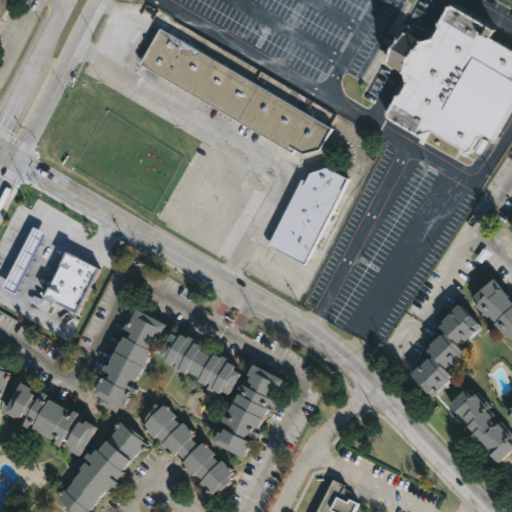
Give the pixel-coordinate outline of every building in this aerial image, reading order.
[(13,0),(0,23),(0,0),(13,0)] [(488,36),(511,50),(511,96),(489,136),(482,132),(473,135),(466,149),(462,150),(427,129),(415,133),(385,116),(384,111),(392,98),(397,95),(401,86),(398,75),(381,65),(398,34),(415,44),(428,40),(433,31),(432,26),(447,5),(451,3),(493,27),(488,36)] [(317,148),(299,151),(292,147),(290,151),(137,62),(156,26),(329,125),(317,148)] [(345,177),(302,262),(265,243),(298,177),(302,179),(307,170),(323,166),(345,177)] [(6,288),(18,294),(47,233),(34,227),(6,288)] [(47,300),(80,314),(101,267),(67,252),(47,300)] [(504,297),(510,303),(511,301),(511,344),(509,341),(510,340),(504,333),(502,334),(473,302),(474,301),(469,295),(490,277),(506,295),(504,297)] [(455,303),(476,325),(464,337),(455,343),(461,349),(457,353),(459,354),(450,362),(452,364),(447,369),(444,366),(442,367),(448,373),(445,377),(446,378),(428,396),(407,373),(425,355),(427,357),(428,356),(421,349),(437,332),(439,333),(441,332),(434,325),(438,321),(437,320),(440,317),(441,318),(455,303)] [(170,325),(163,341),(157,338),(154,345),(162,348),(159,354),(155,353),(144,378),(142,377),(140,382),(135,380),(132,386),(140,390),(137,395),(134,394),(127,410),(120,406),(116,413),(99,405),(102,398),(97,395),(106,375),(105,374),(109,366),(112,367),(115,363),(114,362),(123,342),(125,343),(129,335),(125,333),(130,323),(133,325),(139,311),(170,325)] [(175,334),(183,338),(184,335),(191,338),(192,336),(197,339),(195,344),(198,346),(199,343),(207,348),(205,351),(217,358),(219,355),(225,358),(226,356),(232,359),(231,361),(240,366),(237,370),(245,375),(233,396),(225,391),(223,394),(217,391),(216,393),(211,390),(214,385),(211,383),(209,387),(202,383),(204,379),(192,372),(190,375),(184,371),(183,373),(178,370),(181,365),(178,363),(176,367),(169,363),(171,360),(163,355),(175,334)] [(0,365),(7,368),(6,371),(15,374),(5,403),(3,402),(0,411),(0,365)] [(288,381),(282,392),(279,390),(277,395),(273,392),(270,397),(278,401),(247,459),(218,444),(224,432),(226,434),(229,429),(232,431),(234,427),(226,423),(229,417),(234,420),(236,417),(232,414),(242,395),(240,394),(245,385),(254,389),(256,384),(254,383),(256,379),(252,377),(258,365),(288,381)] [(36,398),(41,401),(46,393),(51,396),(47,402),(51,403),(53,400),(72,411),(71,414),(75,417),(78,411),(83,414),(77,423),(82,426),(84,422),(89,425),(90,422),(102,428),(85,458),(73,451),(74,448),(70,446),(73,443),(68,440),(63,448),(57,445),(58,443),(36,429),(37,427),(35,426),(32,431),(25,427),(29,421),(26,419),(24,422),(8,413),(25,384),(36,390),(34,393),(38,395),(36,398)] [(463,388),(468,393),(471,391),(485,406),(483,408),(490,416),(487,418),(491,422),(494,420),(508,436),(506,438),(511,444),(511,446),(495,463),(466,433),(468,431),(445,405),(463,388)] [(159,404),(164,409),(167,406),(170,409),(171,408),(180,416),(177,419),(184,426),(187,423),(199,435),(195,439),(202,447),(206,442),(218,454),(216,457),(223,464),(226,461),(237,471),(232,476),(236,480),(223,492),(221,490),(216,496),(202,483),(205,481),(199,475),(197,477),(185,465),(188,462),(180,454),(177,457),(164,445),(167,443),(160,436),(157,439),(146,428),(152,421),(147,417),(159,404)] [(124,423),(129,427),(131,425),(146,439),(145,440),(152,446),(147,452),(145,450),(126,471),(128,473),(122,480),(118,477),(117,479),(124,486),(120,490),(117,488),(112,493),(111,491),(92,511),(73,511),(68,507),(65,509),(61,506),(65,502),(60,498),(67,490),(68,492),(86,472),(84,470),(90,463),(95,468),(98,466),(89,458),(92,454),(95,456),(101,450),(103,452),(120,432),(118,429),(124,423)] [(313,511),(331,479),(342,485),(341,487),(352,495),(353,499),(352,502),(356,503),(351,511),(313,511)]
